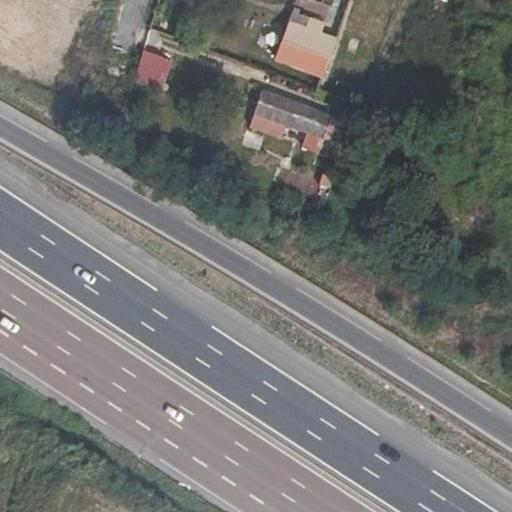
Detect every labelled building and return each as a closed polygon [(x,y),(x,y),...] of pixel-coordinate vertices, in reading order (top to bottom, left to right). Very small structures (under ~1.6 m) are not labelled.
[(345,9),(321,0),(304,0),(301,9),(339,24),(345,9)] [(275,59),(320,77),(332,42),(287,25),(275,59)] [(133,83),(162,90),(170,60),(142,53),(133,83)] [(318,138),(326,118),(262,93),(254,112),(318,138)] [(228,180),(274,197),(286,167),(239,149),(228,180)]
